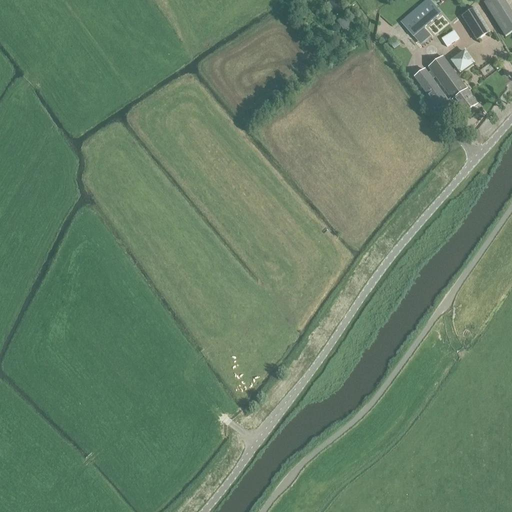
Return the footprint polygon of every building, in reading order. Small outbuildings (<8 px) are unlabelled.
[(336,0),(329,0),(339,14),(344,11),(336,0)] [(413,38),(441,15),(428,0),(427,0),(401,23),(413,38)] [(505,37),(511,32),(511,10),(506,0),(488,0),(485,2),(505,37)] [(477,8),(463,17),(477,40),(492,32),(477,8)] [(346,16),(338,21),(347,34),(355,29),(346,16)] [(442,40),(447,48),(460,40),(454,32),(442,40)] [(461,73),(476,63),(467,50),(452,60),(461,73)] [(451,100),(448,101),(453,108),(456,106),(463,116),(477,105),(443,58),(428,69),(431,73),(451,100)] [(426,70),(414,79),(442,117),(453,109),(453,108),(448,101),(451,100),(431,73),(429,74),(426,70)]
